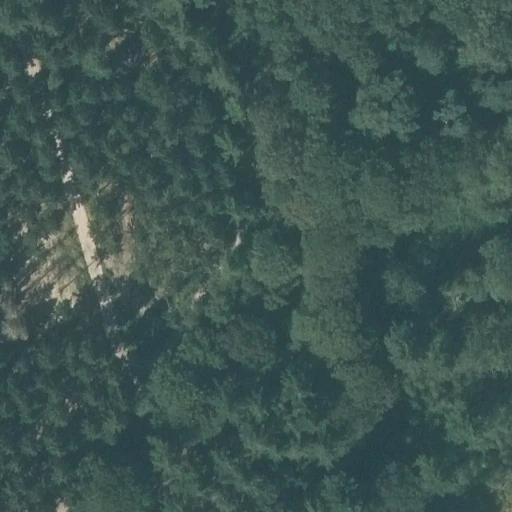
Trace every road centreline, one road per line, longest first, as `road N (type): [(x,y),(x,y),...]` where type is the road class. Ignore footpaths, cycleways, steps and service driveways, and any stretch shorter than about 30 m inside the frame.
road 1 (track): [(135,394),(221,261),(272,209),(345,177),(511,130)]
road 2 (track): [(135,394),(15,0)]
road 3 (track): [(59,511),(135,394)]
road 4 (track): [(135,394),(174,511)]
